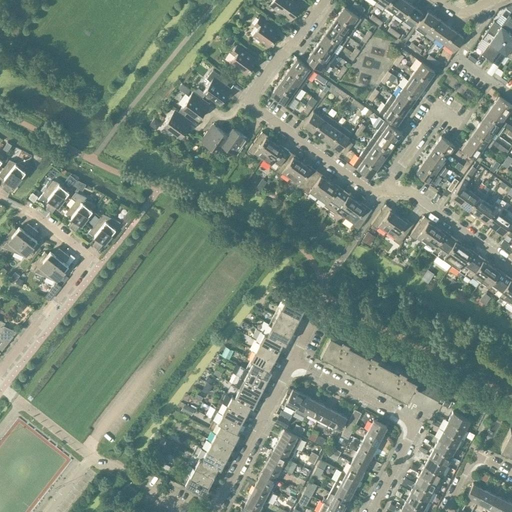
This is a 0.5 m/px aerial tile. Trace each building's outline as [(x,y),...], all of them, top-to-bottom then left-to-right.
[(291,0),(271,0),(268,4),(290,19),(300,6),(291,0)] [(346,0),(346,1),(352,5),(357,9),(359,5),(354,2),(352,0),(346,0)] [(389,0),(385,6),(394,12),(403,0),(389,0)] [(404,0),(403,0),(394,12),(403,19),(412,5),(404,0)] [(412,5),(403,19),(412,25),(421,12),(412,5)] [(337,15),(354,27),(360,18),(344,6),(337,15)] [(427,11),(414,28),(424,35),(426,31),(427,31),(436,17),(427,11)] [(331,24),(348,36),(354,27),(337,15),(331,24)] [(493,20),(487,29),(503,40),(511,27),(511,17),(508,15),(500,25),(493,20)] [(253,25),(257,27),(251,35),(268,46),(275,36),(273,35),(277,29),(258,16),(253,25)] [(427,31),(435,37),(436,37),(445,24),(436,17),(427,31)] [(325,33),(338,42),(341,44),(348,36),(331,24),(324,33),(325,33)] [(436,37),(435,37),(444,44),(454,30),(445,24),(436,37)] [(511,27),(503,40),(511,46),(511,27)] [(480,53),(489,60),(503,40),(487,29),(481,37),(488,42),(480,53)] [(454,30),(444,44),(453,50),(463,36),(454,30)] [(318,42),(332,51),(338,42),(325,33),(324,33),(318,42)] [(236,40),(228,35),(224,41),(231,46),(236,40)] [(511,46),(503,40),(489,60),(497,65),(505,54),(511,59),(511,46)] [(312,50),(329,62),(336,54),(332,51),(318,42),(312,50)] [(234,55),(229,63),(245,74),(253,64),(251,63),(255,58),(236,44),(230,52),(234,55)] [(306,60),(319,69),(323,72),(323,71),(326,70),(329,66),(329,63),(329,62),(312,50),(306,60)] [(467,57),(474,63),(477,59),(469,54),(467,57)] [(290,67),(307,79),(314,70),(296,58),(290,67)] [(414,70),(427,80),(434,71),(420,61),(414,70)] [(503,63),(499,68),(503,71),(508,66),(503,63)] [(283,76),(301,88),(307,79),(290,67),(283,76)] [(210,81),(199,96),(202,98),(205,93),(219,103),(231,87),(226,84),(229,81),(212,69),(206,78),(210,81)] [(408,79),(421,88),(427,80),(414,70),(408,79)] [(491,74),(498,79),(500,76),(493,71),(491,74)] [(277,84),(294,97),(301,88),(283,76),(277,84)] [(498,79),(505,84),(507,81),(500,76),(498,79)] [(401,88),(415,97),(421,88),(408,79),(401,88)] [(288,106),(294,97),(277,84),(271,94),(288,106)] [(401,88),(395,97),(409,106),(415,97),(401,88)] [(198,119),(205,108),(209,103),(202,98),(199,96),(192,91),(181,107),(198,119)] [(385,103),(402,115),(409,106),(395,97),(391,94),(385,103)] [(492,104),(506,114),(509,109),(511,111),(511,105),(498,95),(492,104)] [(378,112),(382,115),(396,124),(402,115),(385,103),(378,112)] [(486,113),(504,126),(506,122),(502,119),(506,114),(492,104),(486,113)] [(180,137),(188,126),(191,121),(174,109),(163,124),(180,137)] [(313,110),(303,124),(312,131),(325,113),(324,113),(322,117),(313,110)] [(325,113),(312,131),(321,137),(333,119),(325,113)] [(480,122),(493,132),(497,127),(501,130),(504,126),(486,113),(479,122),(480,122)] [(333,119),(321,137),(330,143),(339,130),(342,126),(333,119)] [(377,129),(395,141),(401,132),(384,120),(377,129)] [(491,143),(494,140),(490,137),(493,132),(480,122),(479,122),(473,131),(491,143)] [(212,123),(200,140),(216,152),(221,144),(227,134),(212,123)] [(339,130),(330,143),(339,149),(351,132),(342,126),(339,130)] [(221,144),(236,155),(248,138),(232,127),(227,134),(221,144)] [(371,138),(388,150),(395,141),(377,129),(371,138)] [(254,154),(262,159),(274,143),(266,137),(267,135),(261,131),(257,137),(256,137),(247,151),(253,155),(254,154)] [(467,140),(481,149),(484,144),(488,147),(491,143),(473,131),(467,140)] [(434,144),(447,154),(454,145),(440,136),(434,144)] [(365,147),(382,159),(388,150),(371,138),(365,147)] [(467,153),(474,158),(479,161),(481,157),(477,154),(481,149),(467,140),(461,149),(467,153)] [(274,143),(262,159),(270,165),(269,166),(275,171),(289,151),(283,146),(282,148),(274,143)] [(428,153),(441,163),(447,154),(434,144),(428,153)] [(358,155),(376,168),(382,159),(365,147),(358,155)] [(289,151),(275,171),(280,175),(281,173),(289,179),(301,162),(293,156),(294,154),(289,151)] [(421,162),(439,175),(445,166),(441,163),(428,153),(421,162)] [(352,164),(356,167),(369,177),(376,168),(358,155),(352,164)] [(2,188),(8,192),(27,167),(10,159),(0,171),(0,175),(7,181),(2,188)] [(493,172),(499,163),(495,160),(488,169),(493,172)] [(301,162),(289,179),(297,184),(296,186),(302,190),(309,180),(313,175),(316,170),(310,166),(309,168),(301,162)] [(415,171),(428,181),(433,184),(439,175),(421,162),(415,171)] [(466,174),(450,196),(459,203),(469,189),(464,185),(470,177),(466,174)] [(309,180),(302,190),(308,194),(309,192),(317,198),(329,182),(320,175),(318,178),(313,175),(309,180)] [(59,203),(71,188),(53,180),(52,181),(50,181),(48,182),(47,183),(46,184),(46,186),(46,189),(41,194),(51,202),(46,208),(51,212),(55,207),(59,203)] [(503,189),(507,185),(501,181),(498,185),(503,189)] [(329,182),(317,198),(325,204),(324,205),(329,209),(344,189),(338,185),(336,187),(329,182)] [(477,188),(481,191),(485,185),(481,182),(477,188)] [(485,185),(481,191),(485,194),(489,188),(485,185)] [(446,187),(442,193),(447,196),(451,191),(447,188),(446,187)] [(469,189),(459,203),(468,209),(481,191),(477,188),(474,192),(469,189)] [(344,189),(329,209),(335,213),(336,212),(344,218),(356,201),(348,195),(349,193),(344,189)] [(481,191),(468,209),(477,215),(487,201),(482,198),(485,194),(481,191)] [(33,201),(37,196),(32,192),(28,197),(33,201)] [(75,231),(95,205),(78,196),(65,213),(74,220),(69,226),(75,231)] [(487,201),(477,215),(486,222),(501,200),(497,198),(492,205),(487,201)] [(501,200),(486,222),(494,228),(495,228),(504,214),(505,214),(504,214),(507,210),(502,206),(505,201),(502,199),(501,200)] [(356,201),(344,218),(352,223),(351,225),(357,229),(367,215),(366,215),(371,209),(365,205),(364,207),(356,201)] [(55,207),(60,211),(63,207),(59,203),(55,207)] [(380,210),(371,224),(377,228),(378,227),(386,232),(398,216),(390,210),(391,208),(385,204),(381,210),(380,210)] [(98,249),(120,221),(103,212),(88,231),(97,239),(92,245),(98,249)] [(495,228),(494,228),(503,234),(511,222),(511,213),(509,217),(505,214),(504,214),(495,228)] [(416,238),(424,244),(436,227),(428,221),(429,219),(423,215),(419,222),(419,221),(409,235),(415,240),(416,238)] [(398,216),(386,232),(394,238),(392,239),(399,244),(408,230),(413,223),(407,219),(406,221),(398,216)] [(6,242),(3,246),(13,251),(33,227),(28,222),(23,229),(19,226),(16,229),(13,227),(3,239),(6,242)] [(33,227),(13,251),(24,256),(27,252),(30,255),(39,244),(36,242),(38,238),(34,235),(38,231),(33,227)] [(436,227),(424,244),(432,249),(431,251),(437,255),(451,235),(445,231),(444,233),(436,227)] [(362,239),(369,244),(374,238),(366,233),(362,239)] [(451,235),(437,255),(433,260),(437,263),(441,258),(451,265),(463,247),(455,241),(457,239),(451,235)] [(500,245),(506,249),(509,243),(503,239),(500,245)] [(34,271),(45,276),(64,251),(59,247),(54,253),(50,250),(47,254),(44,251),(34,264),(38,266),(34,271)] [(463,247),(451,265),(464,274),(479,254),(473,250),(471,252),(463,247)] [(64,251),(45,276),(55,281),(57,276),(61,279),(70,269),(67,266),(70,263),(66,260),(69,255),(64,251)] [(479,254),(464,274),(470,278),(471,277),(479,283),(491,266),(483,260),(484,258),(479,254)] [(491,266),(479,283),(487,288),(486,290),(492,294),(506,274),(500,270),(499,272),(491,266)] [(506,274),(492,294),(497,298),(498,296),(507,302),(511,294),(511,280),(510,280),(511,278),(506,274)] [(61,286),(56,282),(50,289),(55,293),(61,286)] [(277,306),(298,317),(303,307),(282,296),(277,306)] [(273,314),(294,325),(298,317),(277,306),(273,314)] [(268,324),(289,335),(294,325),(273,314),(268,324)] [(16,331),(3,325),(5,322),(0,328),(0,351),(16,331)] [(262,332),(282,342),(284,343),(289,335),(268,324),(264,331),(261,330),(261,331),(262,332)] [(256,340),(277,351),(282,342),(262,332),(261,331),(256,340)] [(348,367),(358,348),(348,343),(349,340),(341,336),(340,339),(329,333),(319,352),(334,360),(348,367)] [(251,349),(272,360),(277,351),(256,340),(251,349)] [(377,383),(387,363),(376,358),(377,356),(374,354),(370,352),(369,354),(358,348),(348,367),(377,383)] [(250,359),(271,370),(271,369),(268,368),(272,360),(251,349),(247,358),(250,359)] [(245,368),(266,379),(271,370),(250,359),(245,368)] [(397,369),(387,363),(377,383),(392,390),(406,398),(412,387),(416,378),(405,373),(406,371),(399,367),(397,369)] [(240,377),(261,388),(266,379),(245,368),(240,377)] [(417,376),(416,378),(412,387),(417,390),(422,379),(417,376)] [(236,386),(257,396),(261,388),(240,377),(236,386)] [(438,401),(444,390),(422,379),(417,390),(438,401)] [(202,390),(207,393),(212,384),(207,382),(202,390)] [(232,396),(249,404),(252,405),(257,396),(236,386),(232,394),(229,393),(228,394),(230,394),(232,396)] [(294,410),(295,407),(302,394),(292,388),(292,389),(289,394),(286,393),(281,403),(294,410)] [(224,403),(244,413),(249,404),(232,396),(230,394),(228,394),(224,403)] [(302,394),(295,407),(306,412),(313,399),(302,394)] [(442,404),(448,407),(451,401),(445,398),(442,404)] [(313,399),(306,412),(317,418),(324,405),(313,399)] [(219,411),(240,422),(244,413),(224,403),(219,411)] [(194,409),(186,405),(183,411),(191,415),(194,409)] [(324,405),(317,418),(328,424),(335,410),(324,405)] [(354,409),(348,420),(355,424),(361,412),(354,409)] [(335,410),(328,424),(339,429),(346,416),(335,410)] [(236,431),(238,432),(239,432),(236,430),(240,422),(219,411),(215,420),(219,422),(236,431)] [(452,411),(447,421),(464,429),(469,420),(452,411)] [(278,415),(275,420),(286,426),(289,420),(278,415)] [(432,423),(439,427),(441,422),(435,418),(432,423)] [(372,419),(367,430),(380,437),(386,426),(372,419)] [(212,430),(234,441),(238,432),(236,431),(219,422),(215,420),(214,420),(217,422),(212,430)] [(348,420),(345,427),(352,430),(355,424),(348,420)] [(442,429),(460,439),(464,429),(447,421),(442,429)] [(511,429),(509,428),(500,446),(511,452),(511,429)] [(277,440),(291,447),(291,446),(295,448),(301,438),(283,429),(277,440)] [(438,438),(455,447),(460,439),(442,429),(438,438)] [(208,439),(229,450),(234,441),(212,430),(208,439)] [(367,430),(361,441),(374,447),(380,437),(367,430)] [(311,431),(307,438),(317,443),(321,436),(311,431)] [(321,436),(317,443),(329,449),(332,442),(321,436)] [(343,437),(340,443),(345,446),(348,440),(343,437)] [(433,447),(451,456),(455,447),(438,438),(433,447)] [(203,448),(224,459),(229,450),(208,439),(203,448)] [(277,440),(272,450),(285,457),(291,447),(277,440)] [(361,441),(355,451),(369,458),(374,447),(361,441)] [(198,456),(217,466),(220,468),(224,459),(203,448),(196,444),(192,453),(198,456)] [(433,447),(428,456),(446,465),(451,456),(433,447)] [(334,448),(331,452),(338,456),(340,451),(334,448)] [(272,450),(266,461),(280,468),(280,467),(286,470),(291,460),(290,459),(289,460),(285,457),(272,450)] [(325,451),(320,459),(325,461),(328,455),(329,453),(325,451)] [(355,451),(350,462),(363,469),(369,458),(355,451)] [(187,462),(212,475),(217,466),(198,456),(192,453),(187,462)] [(154,470),(158,462),(147,456),(142,464),(154,470)] [(424,465),(441,474),(446,465),(428,456),(424,465)] [(266,461),(261,472),(274,479),(280,468),(266,461)] [(208,484),(212,475),(187,462),(182,471),(208,484)] [(350,462),(345,472),(344,473),(358,480),(363,469),(350,462)] [(419,474),(437,483),(441,474),(424,465),(419,474)] [(317,466),(314,471),(320,474),(323,469),(317,466)] [(203,493),(208,484),(182,471),(178,480),(203,493)] [(261,472),(255,482),(268,489),(274,479),(261,472)] [(300,472),(298,477),(304,481),(307,476),(300,472)] [(344,473),(339,483),(352,491),(357,480),(344,473)] [(290,474),(288,479),(294,482),(296,477),(290,474)] [(415,482),(432,491),(437,483),(419,474),(415,482)] [(255,482),(250,493),(263,500),(268,489),(255,482)] [(410,492),(427,501),(432,491),(415,482),(410,492)] [(465,496),(476,501),(483,488),(472,482),(465,496)] [(130,498),(136,491),(127,483),(120,490),(130,498)] [(333,494),(347,501),(352,491),(339,483),(333,494)] [(483,488),(476,501),(487,507),(494,494),(483,488)] [(405,501),(422,510),(427,501),(410,492),(405,501)] [(250,493),(244,503),(260,511),(263,506),(260,505),(263,500),(250,493)] [(289,494),(287,499),(293,502),(296,497),(289,494)] [(333,494),(328,504),(341,511),(347,501),(333,494)] [(494,494),(487,507),(496,511),(497,511),(505,500),(494,494)] [(457,507),(462,509),(465,502),(461,499),(457,507)] [(511,503),(505,500),(497,511),(510,511),(511,509),(511,503)] [(317,511),(340,511),(341,511),(328,504),(323,501),(317,511)] [(400,509),(405,511),(421,511),(422,510),(405,501),(400,509)] [(239,511),(261,511),(260,511),(244,503),(239,511)]
